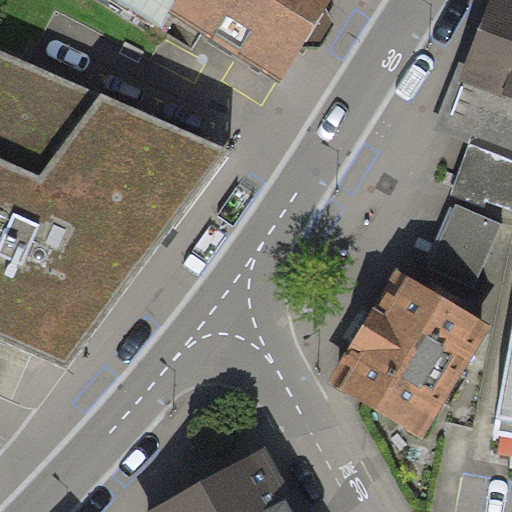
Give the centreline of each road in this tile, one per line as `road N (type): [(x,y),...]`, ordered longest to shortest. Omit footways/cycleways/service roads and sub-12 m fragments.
road 1 (residential): [(420,0),(220,303)]
road 2 (residential): [(356,511),(270,359),(220,303)]
road 3 (residential): [(220,303),(58,493)]
